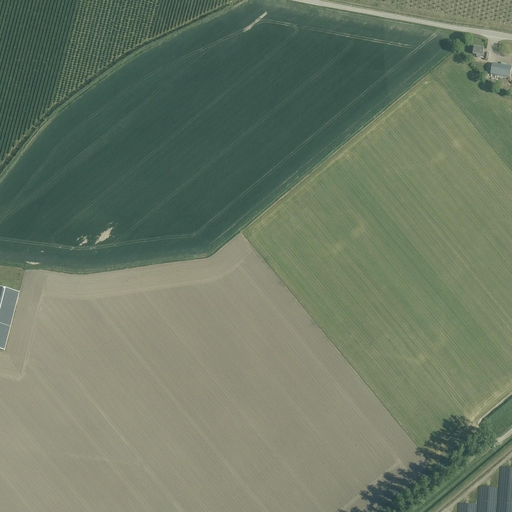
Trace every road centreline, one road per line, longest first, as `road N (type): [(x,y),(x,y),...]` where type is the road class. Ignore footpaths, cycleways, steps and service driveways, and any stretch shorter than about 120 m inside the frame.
road 1 (tertiary): [(511,37),(303,0)]
road 2 (track): [(476,426),(495,444),(415,511)]
